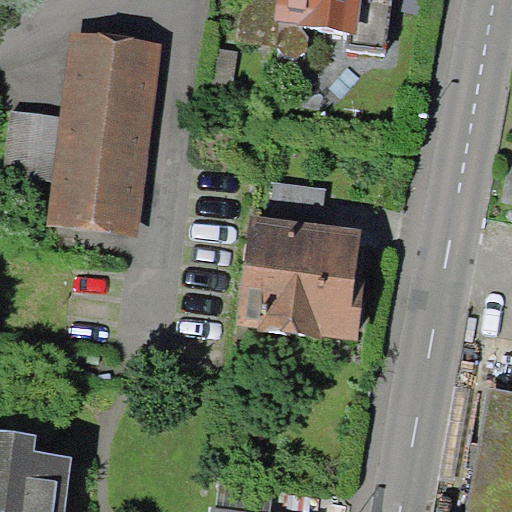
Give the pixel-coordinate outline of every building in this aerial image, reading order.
[(240,0),(234,46),(271,51),(274,29),(276,29),(273,55),(280,64),(291,66),(300,58),(302,46),(296,38),(296,32),(299,32),(299,34),(339,39),(338,41),(343,45),(341,55),(379,60),(386,0),(240,0)] [(52,228),(123,237),(145,57),(74,48),(65,125),(57,188),(52,228)] [(0,164),(0,181),(57,188),(65,125),(6,118),(0,164)] [(267,217),(312,223),(316,197),(270,191),(267,217)] [(343,296),(349,248),(244,235),(232,329),(260,333),(260,338),(310,344),(310,340),(347,345),(348,337),(354,332),(357,311),(352,304),(353,297),(343,296)] [(511,511),(511,402),(488,398),(467,511),(511,511)] [(0,511),(58,511),(64,469),(0,461),(0,460),(2,449),(16,451),(16,448),(0,445),(0,511)]
